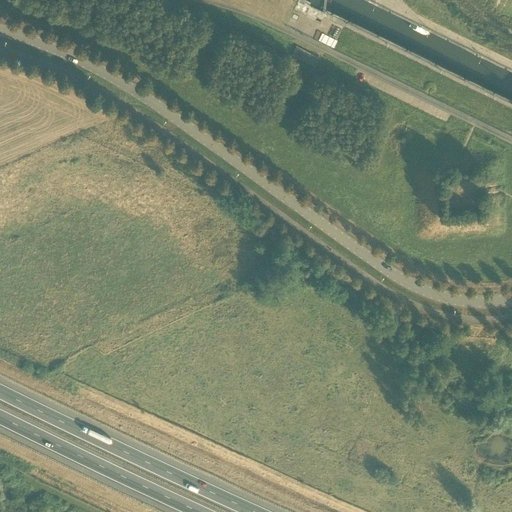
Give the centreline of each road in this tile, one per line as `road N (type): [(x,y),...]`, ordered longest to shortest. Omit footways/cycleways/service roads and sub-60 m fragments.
road 1 (tertiary): [(0,29),(37,38),(113,79),(391,269),(430,287),(511,293)]
road 2 (motorway): [(249,511),(0,392)]
road 3 (motorway): [(0,417),(188,511)]
